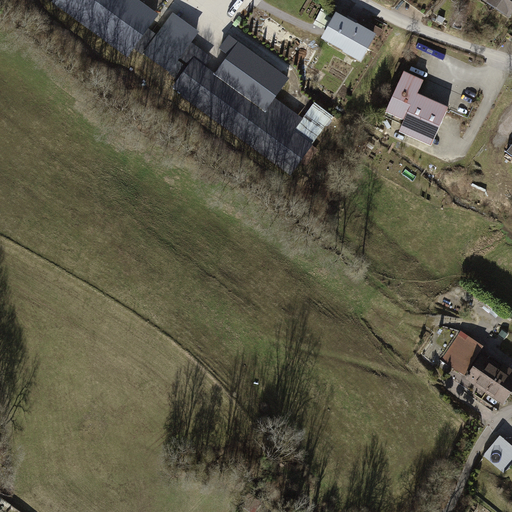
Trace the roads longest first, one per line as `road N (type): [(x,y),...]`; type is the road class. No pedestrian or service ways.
road 1 (residential): [(511,60),(391,19),(366,0)]
road 2 (residential): [(446,511),(495,420),(511,409)]
